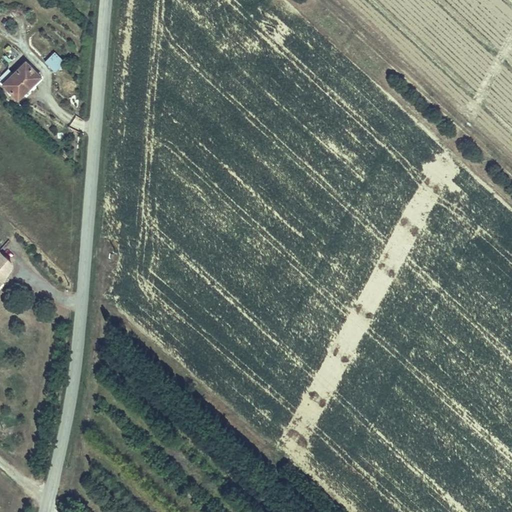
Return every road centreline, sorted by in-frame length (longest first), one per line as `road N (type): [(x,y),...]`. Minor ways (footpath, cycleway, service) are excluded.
road 1 (track): [(259,511),(511,32)]
road 2 (tertiary): [(44,511),(68,415),(107,0)]
